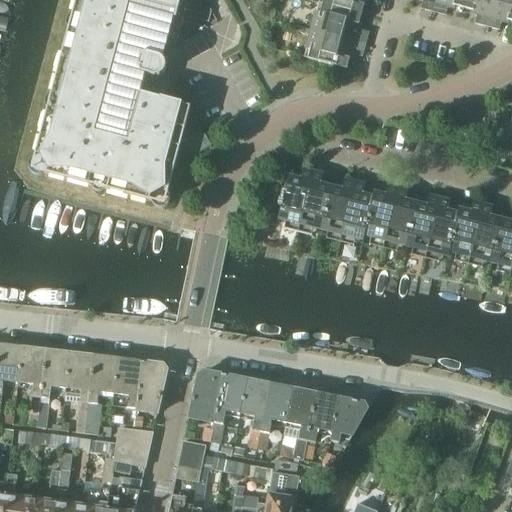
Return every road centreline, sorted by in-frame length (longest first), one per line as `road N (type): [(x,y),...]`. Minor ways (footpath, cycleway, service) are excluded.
road 1 (residential): [(189,344),(211,235),(245,155),(291,117),(363,112)]
road 2 (residential): [(511,405),(427,381),(189,344)]
road 3 (residential): [(189,344),(0,320)]
road 4 (residential): [(155,511),(189,344)]
road 5 (residential): [(455,186),(308,149)]
road 6 (residential): [(392,15),(499,45),(511,60)]
